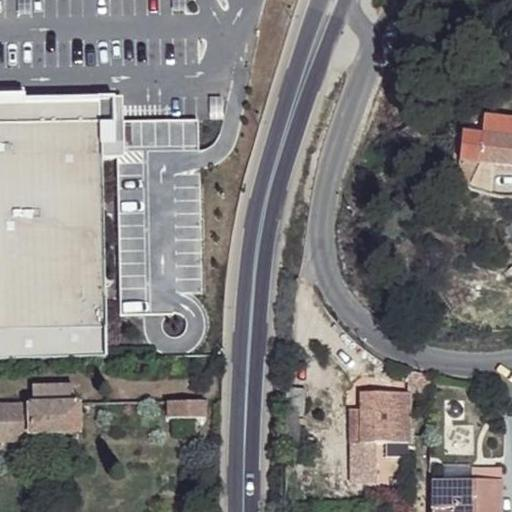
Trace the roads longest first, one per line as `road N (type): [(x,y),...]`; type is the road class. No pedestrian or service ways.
road 1 (primary): [(336,0),(260,233),(239,511)]
road 2 (tertiary): [(511,342),(413,345),(380,329),(330,286),(319,220),(372,41)]
